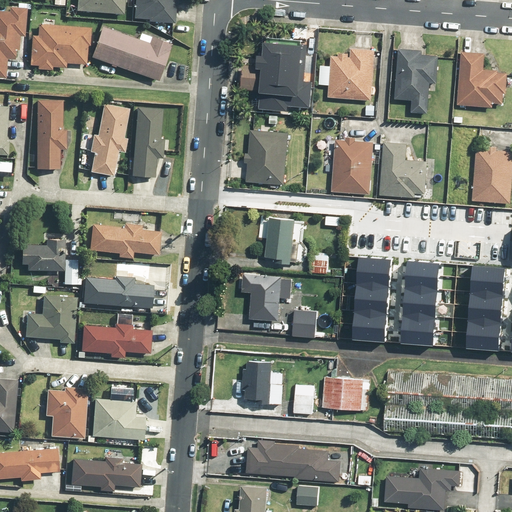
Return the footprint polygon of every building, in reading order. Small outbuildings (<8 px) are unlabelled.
[(74,0),(74,11),(123,16),(124,0),(74,0)] [(134,0),(134,18),(148,19),(147,23),(174,25),(176,4),(181,0),(134,0)] [(0,78),(6,79),(7,61),(13,61),(13,51),(18,51),(18,38),(25,39),(27,9),(9,9),(8,11),(0,10),(0,78)] [(91,28),(38,24),(37,36),(31,35),(28,66),(37,66),(37,71),(52,73),(52,69),(66,70),(66,63),(85,65),(86,48),(89,48),(91,28)] [(100,27),(90,57),(158,80),(170,43),(152,37),(149,44),(100,27)] [(301,44),(263,42),(262,55),(256,55),(255,66),(240,65),(239,90),(261,92),(260,110),(287,111),(287,106),(311,107),(313,80),(299,79),(301,44)] [(422,50),(397,48),(395,99),(411,99),(410,113),(426,114),(428,84),(435,84),(436,55),(422,54),(422,50)] [(371,100),(374,50),(348,49),(348,52),(337,52),(337,56),(329,56),(329,66),(323,65),(322,85),(329,85),(328,98),(371,100)] [(483,53),(459,52),(457,105),(493,106),(493,102),(504,103),(504,94),(505,94),(506,73),(497,72),(497,68),(482,68),(483,53)] [(61,99),(35,99),(34,169),(59,169),(59,150),(65,150),(65,130),(61,130),(61,99)] [(122,137),(127,108),(102,103),(97,135),(92,134),(89,152),(93,152),(90,172),(113,176),(117,152),(124,153),(126,138),(122,137)] [(163,108),(134,107),(130,177),(155,179),(156,158),(162,158),(164,138),(161,137),(163,108)] [(284,184),(287,132),(269,131),(270,126),(261,126),(261,131),(249,130),(248,154),(245,153),(245,162),(247,162),(246,182),(284,184)] [(345,139),(334,138),(331,191),(370,193),(373,143),(355,142),(355,137),(346,137),(345,139)] [(407,141),(382,141),(380,196),(414,197),(414,194),(424,194),(425,160),(406,160),(407,141)] [(510,204),(511,161),(511,151),(496,150),(496,146),(486,146),(486,148),(476,148),(475,157),(471,157),(471,169),(473,169),(471,202),(510,204)] [(294,218),(266,217),(265,258),(275,259),(275,264),(290,265),(290,261),(306,262),(307,241),(293,241),(294,218)] [(434,226),(373,222),(372,243),(432,247),(434,226)] [(91,224),(89,250),(118,253),(117,258),(133,259),(133,252),(158,255),(160,231),(141,229),(141,225),(124,223),(123,227),(91,224)] [(26,263),(26,269),(63,271),(62,285),(76,286),(78,259),(64,259),(65,237),(46,236),(45,246),(19,244),(18,263),(26,263)] [(337,254),(313,252),(311,271),(327,273),(328,259),(337,259),(337,254)] [(359,257),(353,339),(385,341),(390,259),(359,257)] [(405,261),(399,342),(431,345),(437,263),(405,261)] [(470,265),(464,347),(496,349),(502,267),(470,265)] [(355,281),(356,267),(344,266),(343,280),(355,281)] [(292,299),(294,279),(281,278),(281,276),(242,273),(241,293),(251,294),(249,319),(277,321),(278,298),(292,299)] [(113,279),(84,277),(82,304),(151,308),(152,285),(133,284),(134,277),(113,276),(113,279)] [(72,344),(75,299),(41,296),(40,313),(27,312),(26,338),(58,340),(58,343),(72,344)] [(316,338),(318,311),(294,310),(292,337),(316,338)] [(345,335),(347,316),(329,315),(327,334),(345,335)] [(82,326),(81,351),(110,353),(109,359),(123,360),(123,351),(149,353),(151,329),(132,328),(133,324),(114,323),(114,328),(82,326)] [(265,363),(243,362),(243,398),(261,398),(261,405),(281,405),(281,372),(265,372),(265,363)] [(511,376),(388,368),(384,431),(511,439),(511,376)] [(370,378),(324,375),(323,409),(368,411),(370,378)] [(0,431),(12,432),(15,379),(0,378),(0,431)] [(83,438),(86,387),(62,386),(62,390),(46,389),(44,415),(52,416),(50,436),(83,438)] [(313,393),(294,391),(292,414),(312,416),(313,393)] [(135,402),(93,398),(90,436),(87,435),(87,441),(93,442),(94,436),(141,440),(143,417),(134,416),(135,402)] [(245,472),(295,475),(294,480),(338,483),(340,461),(327,460),(328,450),(299,448),(299,445),(276,443),(276,440),(258,439),(258,449),(247,448),(245,472)] [(57,447),(0,450),(0,478),(18,477),(19,481),(40,480),(40,471),(58,470),(57,447)] [(104,461),(72,458),(70,483),(99,486),(99,490),(113,491),(113,486),(137,488),(139,465),(121,463),(122,459),(104,457),(104,461)] [(386,476),(386,501),(408,502),(408,508),(445,508),(445,491),(450,491),(450,487),(461,487),(461,469),(419,468),(419,477),(386,476)] [(373,475),(356,473),(355,485),(371,487),(373,475)] [(318,485),(297,485),(297,507),(318,508),(318,485)] [(267,487),(240,486),(240,508),(235,508),(234,511),(281,511),(267,511),(267,487)]
